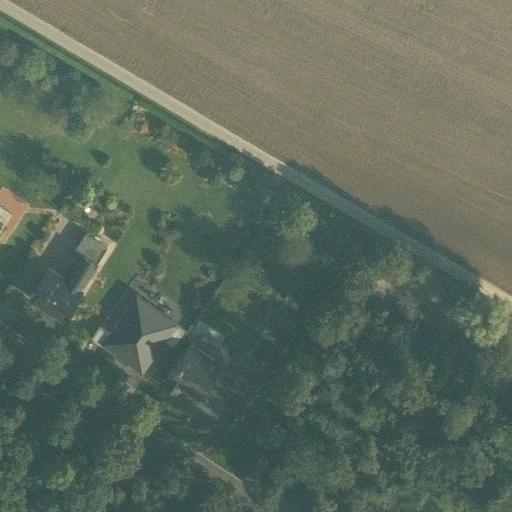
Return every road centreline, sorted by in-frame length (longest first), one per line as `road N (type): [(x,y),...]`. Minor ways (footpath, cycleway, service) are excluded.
road 1 (track): [(0,5),(511,303)]
road 2 (secondary): [(0,335),(267,511)]
